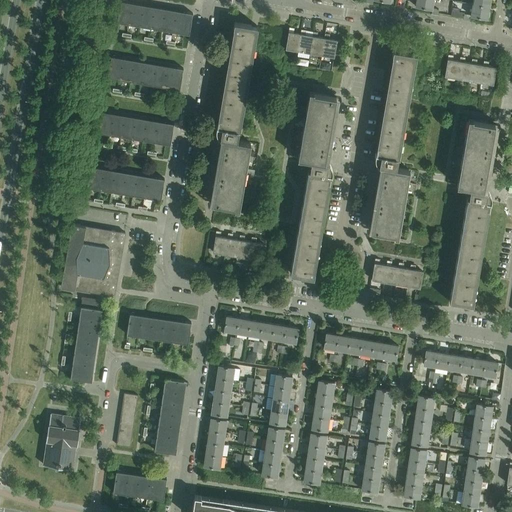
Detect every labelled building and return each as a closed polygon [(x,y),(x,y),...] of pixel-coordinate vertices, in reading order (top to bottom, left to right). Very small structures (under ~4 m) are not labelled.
[(433,0),(416,0),(416,6),(432,9),(433,0)] [(189,34),(193,13),(187,12),(186,15),(121,4),(121,3),(120,3),(117,22),(189,34)] [(489,7),(473,4),(471,16),(487,19),(489,7)] [(240,129),(257,33),(258,27),(235,23),(234,29),(236,29),(220,126),(217,125),(217,129),(217,132),(219,137),(220,137),(220,138),(224,138),(213,203),(235,207),(235,208),(239,209),(251,142),(250,142),(237,140),(239,130),(240,130),(240,129)] [(294,28),(290,28),(286,49),(298,51),(301,34),(294,33),(294,28)] [(302,30),(301,34),(298,51),(310,53),(313,36),(305,35),(306,30),(302,30)] [(313,32),(313,36),(310,53),(321,55),(324,38),(317,37),(318,32),(313,32)] [(325,34),(324,38),(321,55),(334,57),(337,40),(329,39),(330,34),(325,34)] [(416,60),(417,54),(394,50),(393,56),(395,57),(379,153),(376,152),(375,156),(375,157),(375,158),(375,159),(376,160),(376,161),(376,162),(377,162),(377,163),(378,164),(379,164),(379,165),(383,165),(371,231),(394,235),(394,236),(398,237),(410,169),(396,167),(398,157),(399,157),(399,156),(415,60),(416,60)] [(453,56),(449,55),(445,76),(457,78),(460,61),(453,60),(453,56)] [(461,57),(460,61),(457,78),(469,80),(471,63),(464,62),(465,58),(461,57)] [(180,90),(184,68),(177,67),(177,70),(112,59),(111,58),(108,77),(180,90)] [(481,82),(483,65),(476,64),(477,60),(472,59),(471,63),(469,80),(481,82)] [(484,61),(483,65),(481,82),(493,84),(496,68),(488,66),(489,62),(484,61)] [(298,158),(299,158),(312,160),(310,170),(308,170),(308,171),(309,171),(292,267),(291,273),(314,277),(315,271),(312,271),(329,174),(332,175),(332,171),(332,170),(332,169),(332,168),(332,167),(332,166),(331,166),(331,165),(330,164),(330,163),(328,163),(328,162),(325,162),(336,97),(314,93),(314,91),(310,91),(298,158)] [(171,145),(174,124),(168,122),(167,125),(105,115),(102,114),(101,114),(98,132),(171,145)] [(471,298),(488,202),(491,202),(491,199),(491,198),(491,197),(491,196),(491,195),(491,194),(490,193),(490,192),(489,191),(489,190),(487,190),(484,189),(495,124),(473,120),(473,119),(468,118),(457,185),(458,185),(471,188),(469,198),(467,197),(467,198),(468,198),(451,294),(450,300),(473,304),(474,298),(471,298)] [(161,200),(165,179),(158,178),(158,180),(93,169),(92,169),(89,188),(161,200)] [(126,233),(72,223),(61,286),(115,296),(126,233)] [(224,254),(228,237),(220,236),(221,232),(217,231),(213,252),(224,254)] [(236,256),(239,239),(232,238),(233,234),(228,233),(228,237),(224,254),(236,256)] [(248,258),(251,241),(244,240),(245,236),(240,235),(239,239),(236,256),(248,258)] [(261,260),(264,244),(256,242),(257,238),(252,237),(251,241),(248,258),(261,260)] [(379,264),(380,259),(376,258),(372,279),(384,281),(386,265),(379,264)] [(395,283),(398,267),(391,266),(392,261),(387,260),(387,265),(386,265),(384,281),(395,283)] [(407,285),(410,269),(403,268),(404,263),(399,262),(398,267),(395,283),(407,285)] [(420,288),(423,271),(415,270),(416,265),(411,264),(410,269),(407,285),(420,288)] [(82,297),(81,304),(100,307),(101,300),(82,297)] [(90,375),(99,313),(100,310),(100,309),(81,306),(70,378),(92,382),(93,375),(90,375)] [(188,344),(191,322),(185,321),(185,324),(130,316),(127,334),(188,344)] [(224,330),(236,332),(239,318),(227,316),(224,330)] [(250,320),(239,318),(236,332),(248,334),(250,320)] [(262,322),(250,320),(248,334),(260,336),(262,322)] [(274,324),(262,322),(260,336),(272,338),(274,324)] [(286,326),(274,324),(272,338),(283,340),(286,326)] [(296,343),(299,328),(286,326),(283,340),(296,343)] [(336,349),(338,335),(326,333),(324,347),(336,349)] [(348,351),(350,337),(338,335),(336,349),(348,351)] [(360,353),(362,339),(350,337),(348,351),(360,353)] [(374,341),(362,339),(360,353),(372,355),(374,341)] [(386,343),(374,341),(372,355),(383,357),(386,343)] [(396,360),(398,345),(386,343),(383,357),(396,360)] [(424,364),(436,366),(438,352),(426,350),(424,364)] [(447,368),(450,354),(438,352),(436,366),(447,368)] [(462,356),(450,354),(447,368),(459,370),(462,356)] [(471,372),(474,358),(462,356),(459,370),(471,372)] [(485,360),(474,358),(471,372),(483,374),(485,360)] [(495,377),(498,362),(485,360),(483,374),(495,377)] [(219,365),(217,377),(233,379),(235,367),(219,365)] [(277,374),(275,385),(291,388),(292,376),(277,374)] [(233,379),(217,377),(215,389),(231,391),(233,379)] [(184,381),(165,378),(155,450),(176,453),(177,447),(174,447),(184,381)] [(319,380),(317,392),(333,394),(335,382),(319,380)] [(291,388),(275,385),(273,398),(289,400),(291,388)] [(377,388),(375,400),(391,403),(392,391),(377,388)] [(231,391),(215,389),(213,401),(229,404),(231,391)] [(317,392),(315,404),(331,406),(333,394),(317,392)] [(124,393),(123,399),(137,401),(138,395),(124,393)] [(419,395),(417,406),(433,409),(434,397),(419,395)] [(289,400),(273,398),(271,410),(287,412),(289,400)] [(137,401),(123,399),(122,405),(136,407),(137,401)] [(391,403),(375,400),(373,412),(389,415),(391,403)] [(229,404),(213,401),(212,413),(227,416),(229,404)] [(477,403),(475,415),(491,417),(492,406),(477,403)] [(315,404),(313,416),(329,418),(331,406),(315,404)] [(136,407),(122,405),(121,412),(135,414),(136,407)] [(433,409),(417,406),(415,418),(431,421),(433,409)] [(287,412),(271,410),(270,422),(285,424),(287,412)] [(135,414),(121,412),(120,418),(134,420),(135,414)] [(389,415),(373,412),(371,425),(387,427),(389,415)] [(47,441),(43,464),(73,469),(77,445),(78,445),(80,429),(79,429),(81,417),(51,413),(49,424),(46,441),(47,441)] [(491,417),(475,415),(473,427),(489,429),(491,417)] [(329,418),(313,416),(312,428),(327,430),(329,418)] [(211,417),(209,429),(225,431),(227,420),(211,417)] [(134,420),(120,418),(119,424),(133,427),(134,420)] [(431,421),(415,418),(413,431),(429,433),(431,421)] [(133,427),(119,424),(119,431),(132,433),(133,427)] [(387,427),(371,425),(370,437),(385,439),(387,427)] [(269,426),(267,438),(283,440),(285,428),(269,426)] [(489,429),(473,427),(471,439),(487,441),(489,429)] [(225,431),(209,429),(208,441),(223,444),(225,431)] [(132,433),(119,431),(118,438),(131,440),(132,433)] [(429,433),(413,431),(412,443),(427,445),(429,433)] [(311,432),(309,444),(325,446),(327,435),(311,432)] [(131,440),(118,438),(117,444),(130,446),(131,440)] [(283,440),(267,438),(265,450),(281,452),(283,440)] [(487,441),(471,439),(470,452),(485,454),(487,441)] [(223,444),(208,441),(206,454),(222,456),(223,444)] [(369,441),(367,452),(383,455),(385,443),(369,441)] [(309,444),(308,456),(323,459),(325,446),(309,444)] [(411,447),(409,459),(425,461),(427,449),(411,447)] [(281,452),(265,450),(264,462),(279,465),(281,452)] [(383,455),(367,452),(365,465),(381,467),(383,455)] [(222,456),(206,454),(204,466),(220,468),(222,456)] [(469,455),(467,467),(483,469),(485,458),(469,455)] [(323,459),(308,456),(306,468),(321,471),(323,459)] [(425,461),(409,459),(407,471),(423,473),(425,461)] [(279,465),(264,462),(262,474),(278,477),(279,465)] [(381,467),(365,465),(364,477),(379,479),(381,467)] [(483,469),(467,467),(465,479),(481,482),(483,469)] [(321,471),(306,468),(304,481),(320,483),(321,471)] [(423,473),(407,471),(406,483),(421,485),(423,473)] [(164,499),(167,478),(160,477),(160,480),(116,473),(113,492),(164,499)] [(379,479),(364,477),(362,489),(378,491),(379,479)] [(481,482),(465,479),(464,492),(479,494),(481,482)] [(421,485),(406,483),(404,495),(420,498),(421,485)] [(479,494),(464,492),(462,504),(477,506),(479,494)] [(192,511),(290,511),(228,503),(229,500),(223,499),(222,502),(201,499),(201,496),(195,495),(192,511)]
